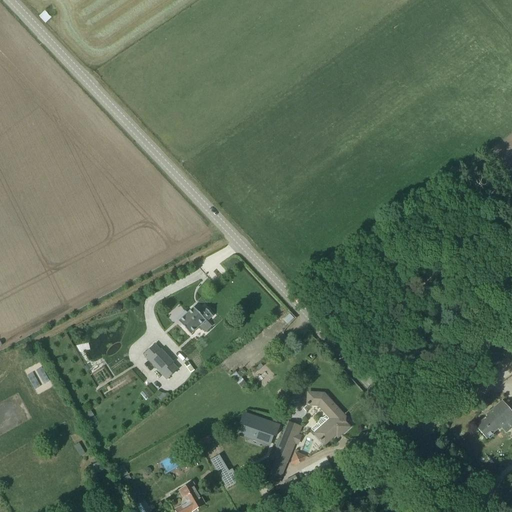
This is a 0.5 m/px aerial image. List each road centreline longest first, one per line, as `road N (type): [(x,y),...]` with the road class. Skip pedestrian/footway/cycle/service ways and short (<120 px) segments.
road 1 (unclassified): [(482,511),(273,275),(12,0)]
road 2 (track): [(413,430),(275,511)]
